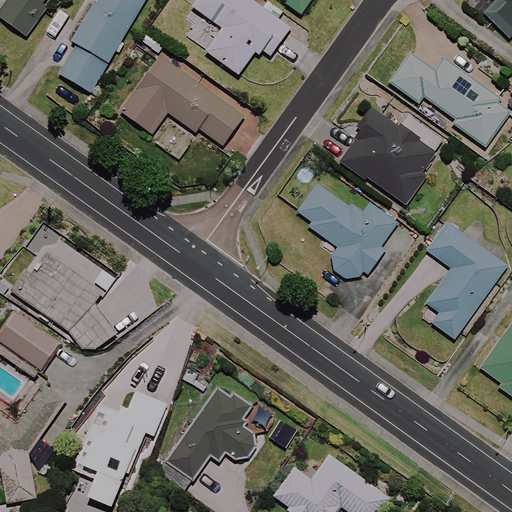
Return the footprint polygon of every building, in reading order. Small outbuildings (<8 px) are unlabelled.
[(46,0),(8,0),(0,13),(0,17),(25,34),(46,0)] [(149,0),(99,0),(73,43),(78,47),(61,75),(92,94),(149,0)] [(289,31),(247,0),(199,0),(193,8),(223,30),(206,53),(239,77),(259,50),(270,57),(289,31)] [(288,0),(285,5),(302,15),(310,0),(288,0)] [(511,0),(506,0),(488,19),(511,41),(511,39),(511,0)] [(437,72),(411,54),(390,84),(419,105),(424,98),(456,121),(453,125),(488,149),(511,114),(511,109),(445,62),(437,72)] [(241,163),(266,127),(162,57),(123,114),(154,135),(169,114),(197,132),(199,129),(225,147),(223,151),(241,163)] [(403,129),(374,111),(341,163),(407,205),(438,156),(447,143),(409,119),(403,129)] [(340,249),(335,256),(334,270),(348,279),(362,274),(369,270),(399,225),(369,205),(362,216),(317,186),(295,218),(340,249)] [(510,266),(450,222),(429,252),(453,269),(428,304),(441,313),(433,324),(455,341),(510,266)] [(107,291),(48,246),(12,292),(51,321),(86,358),(119,334),(97,304),(107,291)] [(61,345),(18,314),(0,337),(0,354),(36,380),(61,345)] [(511,325),(480,369),(501,384),(499,387),(511,397),(511,325)] [(65,401),(36,382),(16,412),(0,401),(0,466),(0,467),(3,477),(9,504),(37,499),(31,452),(65,401)] [(250,410),(218,389),(195,424),(192,422),(165,464),(193,482),(209,456),(220,463),(226,454),(243,465),(259,440),(240,427),(250,410)] [(120,511),(168,416),(129,397),(119,417),(98,407),(68,469),(89,479),(82,495),(117,511),(120,511)] [(381,511),(390,499),(328,458),(312,483),(293,471),(273,500),(290,511),(337,511),(341,507),(348,511),(381,511)]
